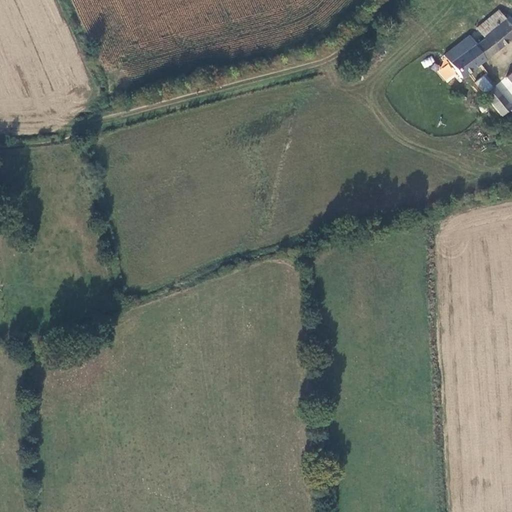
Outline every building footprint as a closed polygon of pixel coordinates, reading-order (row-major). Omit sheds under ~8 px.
[(477,28),(484,37),(505,20),(498,11),(477,28)] [(456,71),(453,73),(458,79),(460,76),(462,77),(511,37),(511,19),(510,16),(505,20),(484,37),(486,38),(477,45),(470,36),(445,56),(456,71)] [(423,67),(434,63),(432,57),(421,61),(423,67)] [(484,74),(475,82),(485,94),(494,86),(484,74)] [(511,85),(506,78),(500,83),(511,96),(511,85)] [(485,95),(502,115),(510,107),(494,88),(485,95)] [(482,103),(477,108),(481,113),(483,112),(487,108),(482,103)]
